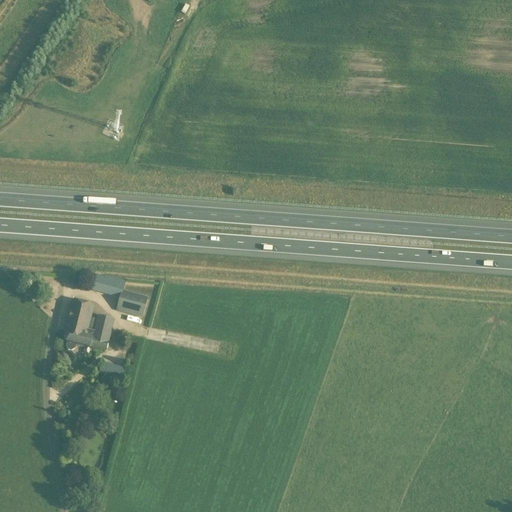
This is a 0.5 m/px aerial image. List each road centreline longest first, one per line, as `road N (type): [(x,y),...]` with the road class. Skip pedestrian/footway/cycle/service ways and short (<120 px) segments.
road 1 (motorway): [(0,225),(511,262)]
road 2 (motorway): [(511,239),(0,203)]
road 3 (unclassified): [(63,511),(45,400),(61,287)]
road 4 (track): [(104,511),(156,335)]
road 5 (track): [(217,348),(133,330),(99,301),(59,292)]
